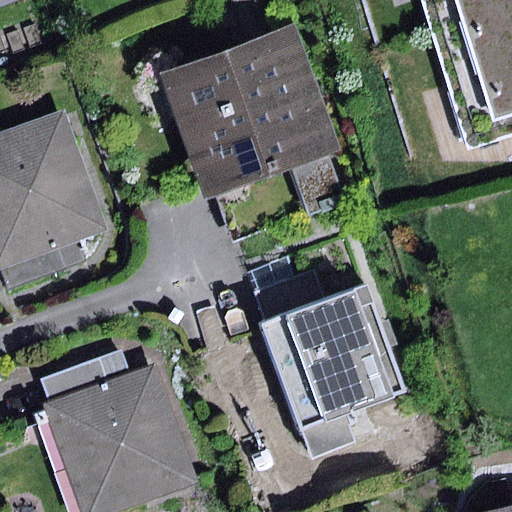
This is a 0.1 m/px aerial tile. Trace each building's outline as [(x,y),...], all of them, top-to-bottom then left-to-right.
[(511,0),(423,0),(471,148),(511,135),(511,0)] [(293,29),(163,75),(207,199),(216,196),(278,174),(293,169),(337,153),(293,29)] [(65,112),(0,134),(0,269),(107,232),(65,112)] [(354,199),(337,153),(293,169),(309,215),(354,199)] [(278,174),(216,196),(232,241),(294,219),(278,174)] [(253,292),(264,323),(326,301),(315,270),(253,292)] [(326,301),(264,323),(313,457),(356,442),(347,416),(408,393),(369,285),(326,301)] [(41,379),(50,404),(132,376),(123,351),(41,379)] [(50,404),(46,406),(83,511),(115,511),(197,484),(156,368),(132,376),(50,404)]
